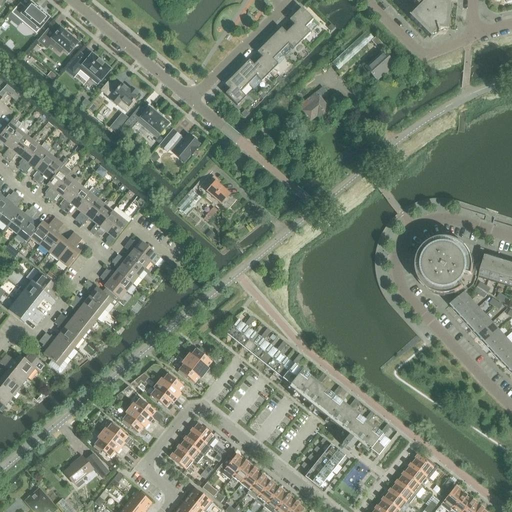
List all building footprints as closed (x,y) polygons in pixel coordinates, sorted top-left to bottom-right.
[(390,0),(392,1),(391,1),(392,2),(401,10),(400,10),(401,11),(401,10),(408,17),(422,4),(424,6),(426,4),(429,5),(429,1),(448,3),(448,0),(390,0)] [(20,2),(11,13),(35,33),(39,29),(50,16),(31,1),(26,7),(20,2)] [(445,35),(446,21),(447,21),(449,3),(448,3),(429,1),(429,5),(426,4),(424,6),(422,4),(408,17),(421,31),(422,30),(431,40),(437,35),(445,35)] [(294,25),(290,30),(292,32),(302,42),(310,33),(305,28),(313,20),(301,8),(289,21),(294,25)] [(68,55),(78,43),(71,38),(71,37),(67,33),(67,34),(60,28),(56,33),(50,27),(37,42),(46,50),(50,46),(60,54),(63,50),(68,55)] [(284,30),(272,42),(284,54),(292,46),(297,51),(304,44),(302,42),(292,32),(289,35),(284,30)] [(337,70),(373,37),(366,30),(331,63),(337,70)] [(284,54),(272,42),(270,40),(257,53),(261,58),(258,61),(273,75),(276,72),(271,67),(284,54)] [(97,85),(110,70),(91,55),(87,60),(86,59),(80,53),(67,69),(73,74),(78,69),(97,85)] [(386,72),(394,65),(383,53),(365,68),(375,80),(385,71),(386,72)] [(240,75),(252,86),(263,75),(267,80),(273,75),(258,61),(253,66),(248,61),(238,72),(240,75)] [(50,72),(47,76),(54,82),(57,78),(50,72)] [(244,94),(252,86),(240,75),(228,87),(233,92),(229,96),(241,108),(249,99),(244,94)] [(117,106),(126,113),(135,103),(134,102),(137,98),(136,97),(138,94),(131,88),(128,91),(126,88),(124,90),(123,89),(114,82),(111,85),(107,82),(100,91),(110,100),(109,101),(116,107),(117,106)] [(14,92),(7,85),(0,93),(0,96),(2,98),(6,93),(10,97),(14,92)] [(19,97),(14,93),(10,98),(16,102),(19,97)] [(332,113),(315,93),(298,107),(301,111),(300,112),(309,122),(317,116),(321,122),(332,113)] [(85,99),(81,104),(86,108),(90,103),(85,99)] [(169,125),(149,108),(145,113),(139,108),(124,125),(131,130),(137,123),(156,139),(169,125)] [(0,144),(1,143),(5,146),(21,126),(22,124),(14,118),(0,135),(0,144)] [(113,123),(109,129),(116,135),(121,129),(113,123)] [(3,156),(7,159),(25,136),(28,132),(21,126),(5,146),(8,149),(3,156)] [(197,148),(199,145),(196,143),(196,140),(193,137),(190,138),(188,136),(182,142),(178,139),(180,137),(172,131),(159,146),(167,153),(169,150),(173,153),(184,163),(190,156),(197,148)] [(31,141),(25,136),(7,159),(10,162),(16,155),(20,158),(33,142),(31,141)] [(34,143),(33,142),(20,158),(23,161),(18,168),(22,171),(40,148),(34,143)] [(44,143),(40,148),(22,171),(25,174),(31,167),(35,170),(48,154),(51,149),(44,143)] [(55,160),(48,154),(35,170),(38,173),(33,180),(37,183),(55,160)] [(153,154),(148,158),(152,164),(157,160),(153,154)] [(46,179),(50,182),(63,166),(61,164),(55,160),(37,183),(41,186),(46,179)] [(45,196),(49,199),(67,176),(70,173),(64,168),(62,167),(63,166),(50,182),(46,186),(50,189),(45,196)] [(73,181),(67,176),(49,199),(53,203),(58,195),(62,198),(75,182),(73,181)] [(220,205),(229,194),(214,182),(216,181),(212,178),(205,186),(209,189),(206,193),(220,205)] [(76,183),(75,182),(62,198),(65,201),(60,208),(64,211),(82,188),(76,183)] [(90,194),(82,188),(64,211),(68,214),(73,207),(77,210),(90,194)] [(191,191),(176,207),(185,215),(200,199),(191,191)] [(7,201),(1,197),(0,198),(0,217),(18,196),(13,192),(7,201)] [(97,200),(90,194),(77,210),(80,213),(75,220),(79,223),(97,200)] [(22,199),(18,196),(0,217),(0,222),(7,228),(20,212),(15,208),(22,199)] [(103,205),(97,200),(79,223),(83,226),(88,219),(92,222),(105,206),(103,205)] [(106,207),(105,206),(92,222),(95,225),(90,232),(94,235),(112,212),(106,207)] [(25,216),(20,212),(7,228),(17,235),(36,211),(32,207),(25,216)] [(214,207),(203,219),(207,222),(217,210),(214,207)] [(115,208),(112,212),(94,235),(98,238),(103,231),(107,234),(123,214),(115,208)] [(41,214),(36,211),(17,235),(26,243),(30,239),(29,239),(39,227),(34,223),(41,214)] [(131,220),(123,214),(107,234),(110,237),(105,244),(109,247),(128,224),(131,220)] [(42,222),(39,227),(29,239),(30,239),(39,246),(59,221),(55,218),(48,227),(42,222)] [(63,225),(59,221),(39,246),(48,254),(61,238),(56,233),(63,225)] [(67,242),(61,238),(48,254),(58,261),(78,236),(73,233),(67,242)] [(82,240),(78,236),(58,261),(68,269),(80,253),(75,248),(82,240)] [(473,269),(473,265),(473,264),(472,260),(471,255),(468,251),(465,247),(462,244),(458,242),(453,240),(449,239),(444,238),(439,239),(435,240),(430,242),(426,245),(423,249),(422,249),(420,253),(418,257),(417,262),(416,267),(417,272),(418,276),(420,280),(422,284),(425,288),(428,290),(432,292),(436,294),(441,295),(445,295),(450,295),(455,293),(459,291),(462,289),(463,288),(460,285),(449,273),(450,271),(451,269),(467,274),(472,275),(473,269)] [(130,240),(127,244),(150,263),(150,262),(154,266),(160,258),(140,242),(137,246),(130,240)] [(131,253),(128,257),(144,270),(145,269),(150,263),(127,244),(124,248),(131,253)] [(118,255),(115,259),(138,278),(143,272),(144,270),(128,257),(125,261),(118,255)] [(489,280),(495,259),(496,258),(491,256),(490,258),(485,256),(478,277),(489,280)] [(119,268),(116,272),(132,285),(138,278),(115,259),(112,263),(119,268)] [(499,283),(505,262),(506,261),(501,259),(500,261),(495,259),(489,280),(499,283)] [(508,286),(511,274),(511,262),(510,262),(510,264),(505,262),(499,283),(508,286)] [(106,270),(103,274),(126,293),(132,285),(116,272),(113,276),(106,270)] [(38,273),(31,282),(55,302),(59,298),(50,291),(54,286),(38,273)] [(105,288),(103,290),(118,303),(126,293),(103,274),(100,278),(107,284),(104,287),(105,288)] [(114,307),(118,303),(103,290),(101,292),(87,281),(84,286),(92,293),(88,298),(104,311),(110,304),(114,307)] [(52,306),(55,302),(31,282),(24,290),(23,292),(39,305),(43,300),(52,306)] [(456,314),(457,314),(472,300),(465,292),(462,289),(459,291),(455,293),(457,299),(450,306),(454,310),(453,310),(456,314)] [(35,310),(39,305),(23,292),(22,293),(16,301),(40,321),(44,317),(35,310)] [(108,314),(104,311),(88,298),(84,303),(75,296),(72,300),(97,320),(100,323),(108,314)] [(90,328),(97,320),(72,300),(69,305),(77,311),(73,317),(89,330),(90,328)] [(463,322),(464,321),(479,308),(472,300),(457,314),(460,317),(460,318),(463,322)] [(37,325),(40,321),(16,301),(8,311),(24,324),(28,318),(37,325)] [(470,329),(471,329),(486,315),(479,308),(464,321),(467,325),(470,329)] [(88,331),(89,330),(73,317),(69,322),(60,315),(57,319),(82,339),(88,331)] [(478,336),(493,323),(486,315),(471,329),(474,332),(473,333),(477,337),(478,336)] [(251,316),(244,326),(247,328),(255,319),(251,316)] [(76,347),(82,339),(57,319),(54,323),(62,330),(58,335),(74,348),(76,347)] [(247,328),(244,326),(237,320),(226,335),(348,432),(355,438),(378,456),(389,442),(383,437),(379,434),(367,424),(363,421),(351,411),(347,408),(335,398),(331,396),(319,386),(315,383),(295,367),(291,364),(279,354),(275,351),(263,341),(259,338),(247,328)] [(485,344),(499,330),(493,323),(478,336),(481,340),(480,341),(484,344),(485,344)] [(267,329),(259,338),(263,341),(271,332),(267,329)] [(491,352),(492,351),(506,338),(499,330),(485,344),(488,347),(487,348),(491,352)] [(73,350),(74,348),(58,335),(54,340),(46,334),(42,338),(67,358),(73,350)] [(63,363),(67,358),(42,338),(39,342),(47,349),(43,354),(51,361),(48,365),(58,374),(61,373),(67,366),(63,363)] [(498,359),(511,346),(511,343),(506,338),(492,351),(495,355),(494,356),(498,360),(498,359)] [(283,342),(275,351),(279,354),(286,344),(283,342)] [(505,367),(505,366),(511,360),(511,346),(498,359),(502,362),(501,363),(505,367)] [(189,354),(185,359),(204,375),(208,370),(207,368),(211,363),(202,356),(203,354),(196,349),(191,356),(189,354)] [(6,355),(3,359),(27,379),(35,370),(39,373),(45,366),(29,354),(24,360),(19,356),(15,362),(6,355)] [(299,354),(291,364),(295,367),(302,357),(299,354)] [(20,388),(27,379),(3,359),(0,362),(0,363),(8,370),(4,375),(20,388)] [(200,380),(204,375),(185,359),(181,364),(183,366),(177,373),(184,378),(185,377),(194,384),(198,378),(200,380)] [(161,379),(157,384),(176,400),(180,395),(179,393),(183,388),(174,381),(175,379),(168,373),(163,380),(161,379)] [(323,374),(315,383),(319,386),(326,376),(323,374)] [(0,387),(12,398),(20,388),(4,375),(0,379),(0,387)] [(172,405),(176,400),(157,384),(153,389),(154,391),(149,397),(156,403),(157,402),(166,409),(170,403),(172,405)] [(331,396),(335,398),(342,389),(339,386),(331,396)] [(0,403),(5,408),(12,398),(0,387),(0,403)] [(133,404),(129,409),(148,424),(152,419),(150,418),(155,412),(146,405),(147,404),(140,398),(134,405),(133,404)] [(347,408),(351,411),(358,402),(355,399),(347,408)] [(144,430),(148,424),(129,409),(125,414),(126,415),(121,422),(128,428),(129,427),(138,434),(142,428),(144,430)] [(363,421),(367,424),(375,415),(371,412),(363,421)] [(162,418),(156,413),(152,418),(158,423),(162,418)] [(105,429),(101,434),(120,449),(124,445),(128,448),(134,441),(128,436),(127,437),(118,430),(119,429),(112,423),(106,430),(105,429)] [(189,432),(190,433),(191,433),(206,445),(209,447),(216,439),(198,424),(193,430),(192,429),(189,432)] [(379,434),(383,437),(390,428),(387,425),(379,434)] [(339,444),(347,449),(355,438),(348,432),(339,444)] [(183,441),(184,441),(199,453),(206,445),(191,433),(190,433),(186,438),(185,437),(183,441)] [(98,440),(93,447),(100,453),(101,452),(110,459),(114,453),(116,454),(120,449),(101,434),(97,439),(98,440)] [(176,449),(177,450),(192,462),(196,465),(203,456),(199,453),(184,441),(180,447),(179,446),(176,449)] [(212,450),(217,454),(222,458),(226,453),(216,445),(212,450)] [(330,445),(324,453),(338,465),(345,456),(330,445)] [(185,470),(192,462),(177,450),(173,455),(172,454),(169,458),(185,470)] [(93,453),(85,459),(101,478),(109,472),(93,453)] [(324,453),(317,461),(332,473),(338,465),(324,453)] [(218,463),(222,458),(217,454),(214,459),(218,463)] [(230,481),(232,478),(244,463),(244,462),(239,458),(240,457),(236,455),(233,459),(228,456),(219,467),(223,471),(221,474),(230,481)] [(428,480),(438,467),(426,457),(423,461),(416,456),(414,459),(415,460),(411,465),(410,465),(426,477),(425,478),(428,480)] [(76,483),(79,487),(86,482),(82,478),(92,470),(82,458),(64,473),(74,485),(76,483)] [(245,461),(244,462),(244,463),(232,478),(241,484),(253,469),(252,469),(247,465),(248,464),(245,461)] [(317,461),(311,469),(325,481),(332,473),(317,461)] [(408,468),(404,473),(404,474),(419,486),(419,485),(425,478),(426,477),(410,465),(411,465),(410,464),(407,467),(408,468)] [(208,466),(204,471),(209,475),(213,470),(208,466)] [(241,484),(249,491),(261,476),(256,472),(257,471),(253,468),(252,469),(253,469),(241,484)] [(319,489),(325,481),(311,469),(304,477),(319,489)] [(205,480),(209,475),(204,471),(200,476),(205,480)] [(401,477),(397,482),(415,496),(422,488),(419,485),(419,486),(404,474),(404,473),(403,472),(400,476),(401,477)] [(262,475),(261,476),(249,491),(246,494),(255,501),(270,483),(269,483),(264,478),(265,477),(262,475)] [(395,485),(391,490),(390,490),(408,505),(415,496),(397,482),(396,481),(394,484),(395,485)] [(270,482),(269,483),(270,483),(255,501),(264,508),(278,490),(278,489),(273,485),(273,484),(270,482)] [(202,489),(215,499),(219,494),(217,493),(218,492),(206,483),(202,489)] [(445,485),(441,489),(446,493),(450,488),(445,485)] [(447,511),(449,511),(451,510),(463,495),(457,490),(458,489),(455,487),(440,506),(447,511)] [(264,508),(269,511),(273,511),(286,496),(281,492),(282,491),(279,488),(278,489),(278,490),(264,508)] [(388,493),(384,499),(399,511),(403,511),(409,506),(408,505),(390,490),(391,490),(390,489),(387,493),(388,493)] [(442,498),(446,493),(441,489),(437,494),(442,498)] [(27,500),(25,502),(33,511),(53,511),(56,510),(39,490),(32,496),(30,496),(27,498),(27,500)] [(194,490),(188,498),(202,510),(204,511),(205,511),(212,504),(194,490)] [(137,491),(130,500),(145,511),(151,503),(137,491)] [(103,492),(99,498),(104,502),(108,496),(103,492)] [(463,493),(463,495),(451,510),(453,511),(462,511),(471,502),(471,501),(466,497),(467,496),(463,493)] [(224,498),(219,494),(215,499),(220,503),(224,498)] [(287,511),(295,503),(289,499),(290,498),(287,495),(286,496),(273,511),(287,511)] [(100,507),(104,502),(99,498),(95,503),(100,507)] [(188,511),(200,511),(202,510),(188,498),(181,506),(188,511)] [(381,502),(377,507),(382,511),(399,511),(384,499),(383,498),(380,501),(381,502)] [(73,511),(62,499),(57,504),(64,511),(73,511)] [(130,500),(123,508),(128,511),(144,511),(145,511),(130,500)] [(472,500),(471,501),(471,502),(462,511),(476,511),(480,508),(479,508),(474,504),(475,503),(472,500)] [(431,501),(427,506),(432,510),(436,505),(431,501)] [(295,502),(295,503),(287,511),(302,511),(304,510),(298,505),(299,504),(295,502)]
